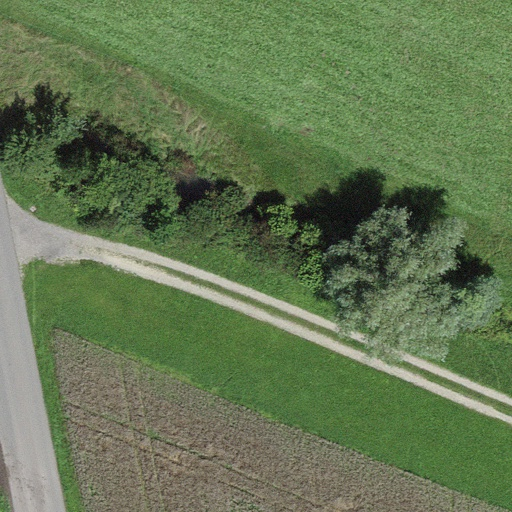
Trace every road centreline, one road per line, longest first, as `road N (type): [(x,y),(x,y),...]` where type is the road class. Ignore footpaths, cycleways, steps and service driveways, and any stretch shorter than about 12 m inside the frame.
road 1 (track): [(0,234),(148,260),(511,415)]
road 2 (unclassified): [(50,511),(0,238)]
